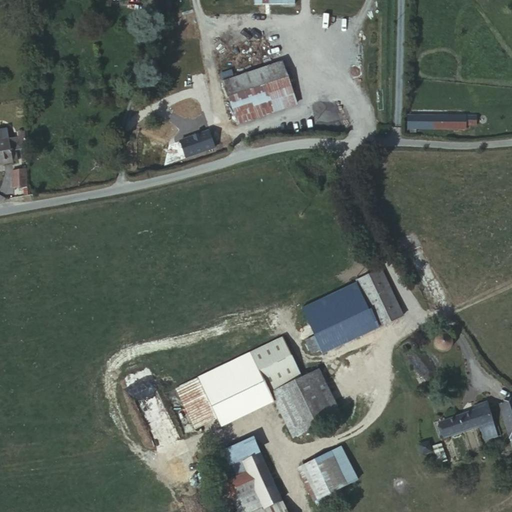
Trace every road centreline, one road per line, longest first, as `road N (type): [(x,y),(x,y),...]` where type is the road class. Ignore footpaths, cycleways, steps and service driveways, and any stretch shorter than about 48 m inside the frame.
road 1 (unclassified): [(0,209),(292,144),(344,144)]
road 2 (unclassified): [(344,144),(349,191),(366,233),(419,319)]
road 3 (unclassified): [(344,144),(511,145)]
